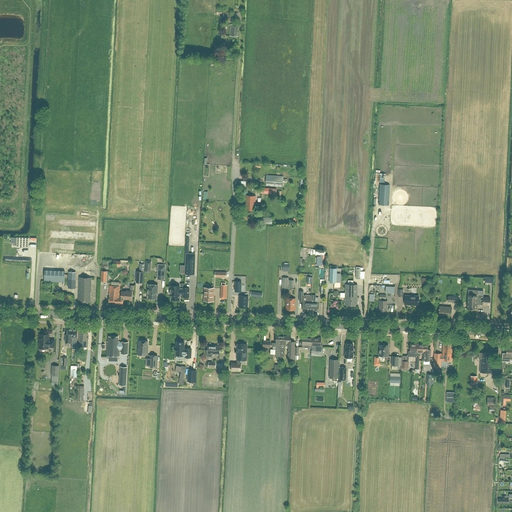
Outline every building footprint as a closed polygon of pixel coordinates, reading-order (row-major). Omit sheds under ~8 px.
[(230,25),(230,36),(238,37),(238,25),(230,25)] [(266,178),(266,183),(283,184),(283,176),(275,176),(275,179),(266,178)] [(388,205),(390,185),(379,184),(378,204),(388,205)] [(245,210),(254,210),(258,210),(258,203),(255,202),(255,196),(246,195),(245,204),(244,204),(244,208),(245,208),(245,210)] [(320,260),(320,264),(325,264),(325,250),(316,250),(316,253),(320,253),(320,257),(318,257),(317,260),(320,260)] [(194,274),(195,254),(186,254),(185,274),(194,274)] [(65,271),(45,270),(44,281),(64,282),(65,271)] [(91,278),(79,277),(78,302),(90,302),(91,296),(90,296),(90,293),(91,293),(91,278)] [(109,303),(116,303),(116,297),(119,298),(119,296),(120,286),(119,286),(119,283),(115,282),(111,282),(111,286),(110,285),(109,295),(109,303)] [(172,286),(170,286),(170,289),(169,293),(170,293),(170,294),(171,295),(171,299),(179,300),(179,295),(183,295),(182,296),(189,296),(189,288),(183,288),(183,289),(179,289),(179,286),(176,286),(176,283),(172,283),(172,286)] [(157,292),(158,285),(148,284),(148,293),(148,298),(156,299),(157,292)] [(345,284),(345,292),(357,293),(357,285),(345,284)] [(204,300),(213,301),(213,288),(204,288),(204,300)] [(121,296),(119,296),(119,298),(116,297),(116,303),(123,304),(123,299),(132,299),(132,291),(122,290),(121,296)] [(299,301),(303,302),(302,310),(310,311),(310,295),(303,295),(303,291),(299,291),(299,301)] [(357,305),(357,293),(345,292),(345,305),(357,305)] [(465,308),(465,309),(476,309),(477,304),(489,305),(489,308),(490,297),(483,297),(483,298),(477,297),(477,295),(468,295),(468,292),(467,303),(468,303),(467,308),(465,308)] [(310,295),(310,311),(318,311),(319,302),(316,302),(316,295),(310,295)] [(405,295),(404,304),(419,305),(419,296),(405,295)] [(238,307),(248,308),(248,296),(239,296),(238,307)] [(286,310),(295,310),(295,299),(286,298),(286,310)] [(378,313),(387,313),(387,301),(379,300),(378,313)] [(439,314),(451,315),(451,307),(439,306),(439,314)] [(88,339),(88,329),(80,329),(79,346),(88,347),(88,339)] [(54,347),(54,340),(48,340),(49,335),(40,334),(39,342),(38,346),(39,346),(39,348),(48,348),(48,347),(54,347)] [(275,356),(280,357),(281,335),(276,335),(275,343),(272,343),(272,346),(275,346),(275,356)] [(290,336),(281,335),(280,357),(281,357),(284,357),(284,344),(285,344),(285,341),(289,341),(289,346),(288,346),(288,352),(288,353),(288,357),(294,357),(294,341),(290,341),(290,336)] [(119,343),(119,341),(118,341),(118,336),(108,336),(108,341),(107,341),(107,344),(107,356),(119,356),(119,349),(121,349),(121,353),(128,354),(128,342),(122,341),(121,343),(119,343)] [(312,348),(312,337),(303,336),(302,344),(302,347),(312,348)] [(312,337),(312,348),(311,351),(322,351),(322,345),(321,345),(321,337),(312,337)] [(138,347),(138,355),(148,355),(148,347),(147,347),(148,341),(139,340),(139,347),(138,347)] [(186,348),(186,349),(184,349),(184,342),(181,342),(181,341),(177,340),(177,341),(176,341),(176,347),(175,347),(175,351),(176,352),(176,355),(183,356),(183,355),(185,355),(185,357),(191,358),(191,348),(186,348)] [(345,347),(344,357),(353,358),(353,348),(353,344),(346,343),(346,347),(345,347)] [(423,344),(415,343),(415,356),(420,356),(420,352),(423,352),(423,344)] [(452,354),(452,349),(452,348),(451,348),(451,343),(443,343),(442,354),(441,354),(441,353),(434,353),(434,367),(441,367),(441,360),(442,360),(452,361),(452,354)] [(240,360),(246,360),(246,344),(238,344),(237,363),(231,363),(231,370),(240,370),(241,363),(240,363),(240,360)] [(207,353),(219,354),(220,346),(214,345),(214,346),(207,346),(207,353)] [(387,350),(388,346),(379,345),(379,349),(378,356),(388,357),(388,350),(387,350)] [(490,359),(490,353),(482,353),(478,352),(478,359),(480,359),(480,372),(490,373),(491,364),(490,364),(491,359),(490,359)] [(338,378),(339,360),(330,359),(329,378),(338,378)] [(176,363),(175,370),(181,371),(180,381),(183,381),(185,367),(181,367),(182,364),(176,363)] [(51,375),(52,376),(51,381),(59,382),(59,376),(59,365),(52,365),(51,375)] [(486,406),(489,406),(489,413),(494,413),(495,397),(487,397),(486,406)]
